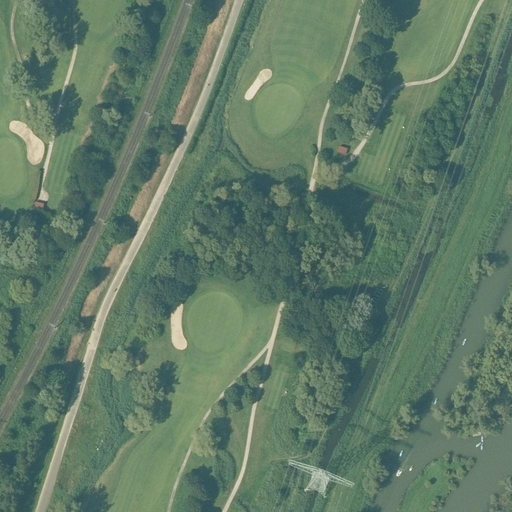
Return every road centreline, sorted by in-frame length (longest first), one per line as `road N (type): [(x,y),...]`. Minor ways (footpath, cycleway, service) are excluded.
road 1 (unclassified): [(39,511),(106,302),(187,135),(239,0)]
road 2 (track): [(511,99),(474,199),(326,511)]
